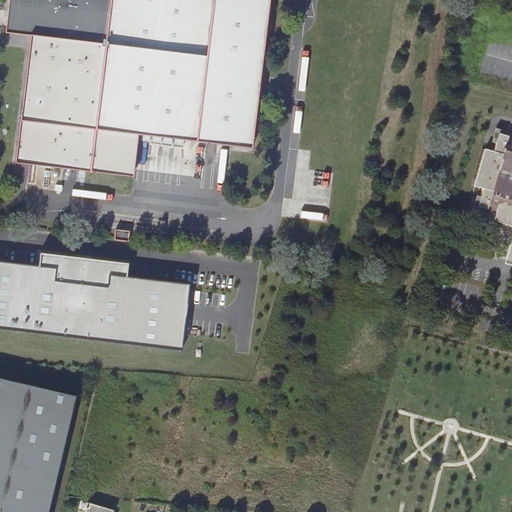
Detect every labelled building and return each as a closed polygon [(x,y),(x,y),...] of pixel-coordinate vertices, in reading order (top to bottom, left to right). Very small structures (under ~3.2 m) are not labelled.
[(29,36),(14,164),(130,178),(135,135),(251,149),(268,0),(8,0),(5,33),(29,36)] [(511,137),(498,134),(493,152),(484,149),(474,186),(482,189),(477,207),(496,212),(493,220),(509,225),(511,225),(511,137)] [(301,216),(321,218),(323,205),(302,203),(301,216)] [(129,230),(115,228),(114,240),(128,241),(129,230)] [(0,261),(0,329),(181,351),(189,284),(126,276),(127,264),(39,253),(37,266),(0,261)] [(0,511),(47,511),(75,397),(0,378),(0,511)] [(110,511),(112,509),(89,502),(86,511),(110,511)]
